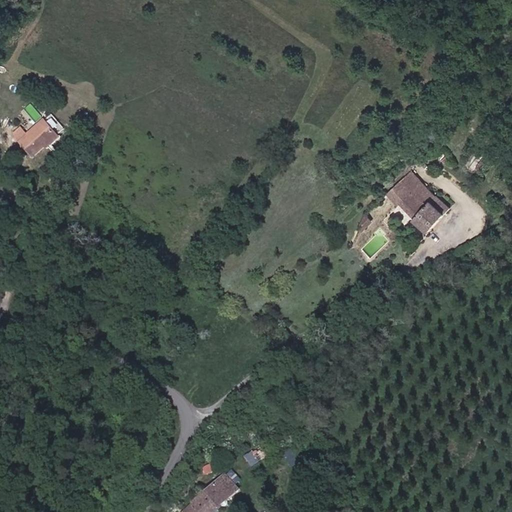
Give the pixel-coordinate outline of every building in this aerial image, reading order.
[(49,120),(32,134),(26,126),(16,134),(36,158),(62,137),(49,120)] [(452,208),(411,170),(389,193),(401,204),(403,201),(419,216),(417,217),(431,230),(452,208)] [(366,232),(376,221),(369,214),(363,228),(366,232)] [(257,443),(243,457),(253,467),(267,453),(257,443)] [(219,511),(243,492),(227,474),(183,511),(219,511)]
